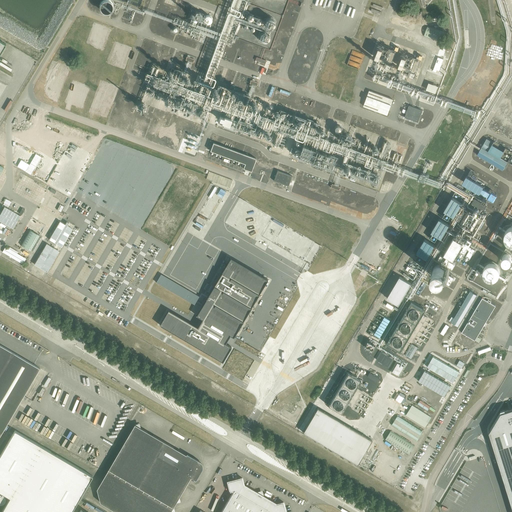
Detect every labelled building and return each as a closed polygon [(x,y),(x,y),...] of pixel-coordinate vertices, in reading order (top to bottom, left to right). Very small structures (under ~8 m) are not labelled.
[(113,8),(113,6),(113,5),(112,4),(111,3),(110,2),(109,2),(107,1),(106,1),(104,2),(103,3),(101,4),(101,6),(101,7),(101,8),(101,9),(101,11),(102,11),(103,12),(104,13),(105,14),(106,14),(107,14),(109,13),(110,13),(111,12),(112,11),(112,10),(113,9),(113,8)] [(374,4),(371,11),(381,14),(383,8),(374,4)] [(214,21),(214,19),(213,18),(212,17),(211,16),(209,15),(208,15),(207,15),(205,16),(204,17),(203,18),(203,19),(203,21),(203,22),(203,23),(204,25),(205,26),(206,26),(208,26),(209,26),(210,26),(211,26),(212,25),(213,24),(213,23),(214,22),(214,21)] [(276,24),(275,22),(274,21),(273,20),(271,19),(270,19),(269,20),(268,20),(267,22),(266,23),(266,24),(267,26),(268,27),(269,28),(271,29),(273,28),(274,27),(275,26),(276,24)] [(447,33),(428,26),(424,36),(443,43),(447,33)] [(271,37),(271,36),(270,35),(269,34),(269,33),(267,33),(266,33),(265,33),(264,33),(263,34),(262,35),(261,36),(261,37),(261,38),(262,39),(263,41),(264,41),(266,42),(267,42),(269,41),(270,39),(271,37)] [(395,54),(401,56),(403,49),(397,47),(395,54)] [(215,97),(247,108),(251,95),(219,85),(215,97)] [(393,99),(369,91),(364,106),(388,115),(393,99)] [(275,110),(275,109),(275,108),(274,107),(273,106),(272,106),(271,105),(269,106),(268,106),(268,107),(267,108),(267,109),(267,111),(268,112),(269,113),(270,114),(271,113),(272,113),(273,112),(274,111),(275,110)] [(407,116),(419,121),(423,110),(410,105),(407,116)] [(277,109),(273,120),(319,135),(322,124),(277,109)] [(342,130),(342,129),(342,128),(341,127),(340,126),(338,125),(336,126),(335,127),(334,128),(334,129),(334,131),(335,132),(336,133),(338,134),(339,133),(341,133),(342,131),(342,130)] [(487,139),(477,155),(503,170),(507,162),(488,151),(493,142),(487,139)] [(256,158),(214,143),(210,150),(245,164),(244,168),(251,171),(256,158)] [(331,168),(336,155),(303,143),(298,156),(331,168)] [(395,172),(400,175),(405,167),(399,164),(395,172)] [(292,176),(277,171),(274,181),(289,186),(292,176)] [(204,173),(202,180),(225,189),(228,181),(204,173)] [(471,174),(465,184),(496,202),(499,195),(488,189),(490,185),(471,174)] [(51,195),(54,190),(48,187),(45,192),(51,195)] [(452,198),(445,211),(454,216),(463,203),(452,198)] [(432,233),(441,239),(449,225),(439,219),(432,233)] [(60,221),(49,239),(62,247),(72,229),(67,226),(69,223),(67,222),(65,224),(60,221)] [(21,245),(30,251),(39,235),(30,230),(21,245)] [(449,259),(450,258),(453,260),(464,242),(454,236),(443,254),(447,256),(446,258),(440,255),(437,260),(452,269),(455,263),(449,259)] [(417,253),(427,258),(435,245),(425,240),(417,253)] [(47,244),(31,270),(44,277),(59,251),(47,244)] [(2,252),(22,264),(26,259),(5,246),(2,252)] [(168,310),(159,325),(222,362),(231,347),(225,343),(230,335),(233,337),(267,279),(230,257),(196,315),(202,319),(198,327),(168,310)] [(444,273),(445,272),(444,271),(444,270),(443,269),(443,268),(442,267),(440,267),(439,266),(438,266),(437,267),(436,267),(435,268),(434,269),(433,270),(433,271),(433,272),(433,273),(433,275),(434,276),(435,277),(436,277),(437,278),(438,278),(439,278),(440,278),(442,277),(443,277),(443,276),(444,275),(444,273)] [(498,275),(498,274),(498,272),(498,271),(497,270),(496,269),(495,268),(494,267),(493,266),(491,266),(490,266),(489,267),(487,267),(486,268),(485,269),(485,270),(484,272),(484,273),(484,274),(484,276),(485,277),(485,278),(486,279),(487,280),(489,280),(490,281),(491,281),(493,281),(494,280),(495,279),(496,279),(497,277),(498,276),(498,275)] [(399,305),(411,283),(400,277),(387,298),(399,305)] [(311,298),(317,302),(323,293),(317,289),(311,298)] [(470,291),(452,322),(459,327),(478,295),(470,291)] [(482,298),(462,333),(475,341),(496,306),(482,298)] [(388,343),(402,351),(426,309),(412,301),(388,343)] [(434,311),(438,304),(431,301),(428,308),(434,311)] [(384,317),(374,334),(380,337),(390,320),(384,317)] [(444,334),(449,326),(446,324),(441,333),(444,334)] [(243,349),(237,361),(251,368),(268,337),(255,330),(244,350),(243,349)] [(461,337),(456,334),(448,347),(452,350),(461,337)] [(474,342),(463,336),(460,341),(471,347),(474,342)] [(0,344),(0,435),(40,368),(0,344)] [(405,355),(411,359),(418,347),(412,344),(405,355)] [(381,352),(376,360),(388,367),(393,359),(381,352)] [(399,375),(405,366),(397,361),(391,370),(399,375)] [(361,380),(346,372),(327,407),(341,414),(347,404),(355,408),(363,393),(356,389),(361,380)] [(378,382),(380,377),(369,372),(367,377),(378,382)] [(436,416),(443,401),(416,388),(410,401),(427,409),(426,411),(436,416)] [(378,407),(388,413),(393,404),(388,402),(386,405),(381,402),(378,407)] [(413,406),(406,416),(425,428),(432,418),(413,406)] [(317,408),(303,432),(345,457),(357,464),(372,440),(317,408)] [(502,411),(489,432),(511,504),(511,409),(505,411),(504,412),(504,411),(502,411)] [(398,416),(392,426),(417,442),(423,432),(398,416)] [(134,424),(97,489),(100,502),(116,511),(169,511),(170,511),(173,507),(176,502),(179,497),(190,477),(195,480),(202,469),(202,468),(202,467),(203,466),(203,465),(202,464),(202,463),(201,463),(201,462),(200,461),(186,453),(186,454),(140,428),(134,424)] [(71,511),(92,476),(15,430),(0,455),(0,491),(10,497),(1,511),(71,511)] [(391,431),(386,440),(409,455),(414,445),(391,431)] [(258,493),(256,492),(244,485),(242,478),(227,481),(230,491),(229,491),(230,491),(232,491),(233,492),(221,511),(202,511),(200,510),(199,511),(285,511),(283,502),(276,504),(261,495),(262,494),(259,492),(258,493)]
